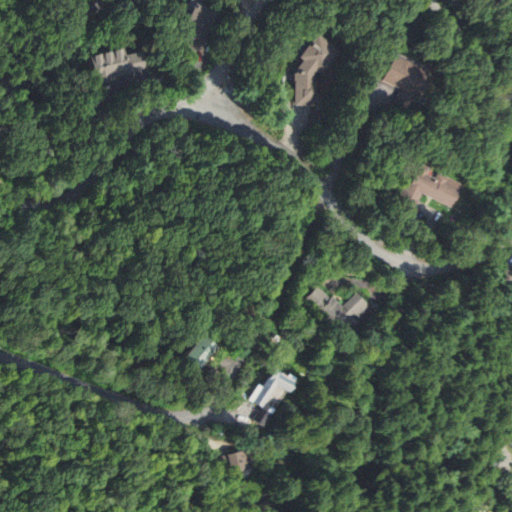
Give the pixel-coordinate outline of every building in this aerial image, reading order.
[(218,15),(196,4),(185,27),(194,31),(187,47),(200,53),(218,15)] [(314,76),(328,75),(327,43),(296,43),(297,106),(314,106),(314,76)] [(144,73),(139,47),(88,57),(93,82),(144,73)] [(391,103),(407,110),(424,70),(391,56),(380,83),(397,90),(391,103)] [(466,185),(434,174),(435,170),(419,165),(413,185),(402,182),(396,201),(417,208),(421,196),(458,208),(466,185)] [(331,336),(342,325),(347,331),(368,309),(352,293),(337,308),(314,285),(297,301),(331,336)] [(195,373),(217,348),(202,335),(180,359),(195,373)] [(284,395),(288,388),(265,373),(246,402),(259,410),(273,388),(284,395)] [(260,413),(248,413),(248,424),(259,424),(260,413)] [(242,472),(240,452),(220,454),(222,474),(242,472)]
